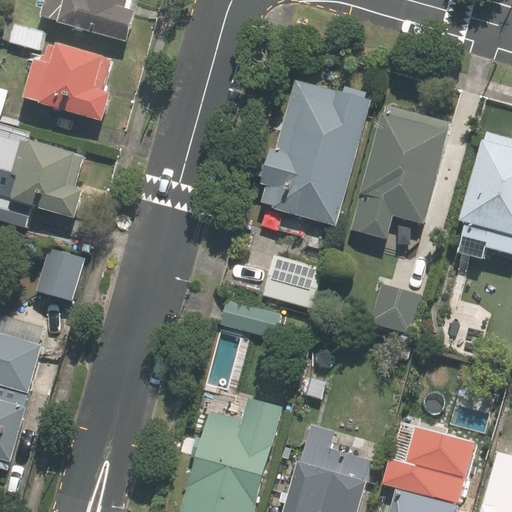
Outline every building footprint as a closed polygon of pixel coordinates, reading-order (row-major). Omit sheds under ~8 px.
[(66,23),(133,41),(142,11),(128,7),(130,0),(52,0),(48,16),(67,22),(66,23)] [(43,51),(48,32),(7,20),(2,40),(43,51)] [(48,104),(108,121),(116,93),(108,90),(117,60),(109,58),(109,56),(64,43),(63,47),(56,44),(52,57),(48,56),(47,61),(41,60),(31,97),(48,102),(48,104)] [(371,98),(351,93),(302,78),(282,151),(277,149),(275,156),(270,154),(264,176),(269,178),(267,184),(272,186),(268,202),(280,206),(280,207),(343,225),(378,100),(371,98)] [(351,93),(371,98),(373,92),(353,86),(351,93)] [(0,87),(0,114),(4,116),(11,91),(0,87)] [(391,106),(356,230),(393,240),(400,214),(430,222),(458,125),(391,106)] [(38,143),(19,138),(21,129),(0,124),(0,143),(16,148),(14,157),(5,155),(0,174),(0,178),(7,180),(3,196),(81,219),(89,191),(80,188),(90,155),(39,141),(38,143)] [(511,137),(494,133),(492,142),(489,141),(467,220),(472,221),(469,238),(496,243),(495,247),(511,251),(511,137)] [(72,301),(85,258),(49,248),(36,291),(72,301)] [(266,295),(316,309),(327,269),(278,255),(266,295)] [(414,334),(425,295),(386,284),(375,323),(414,334)] [(285,316),(232,301),(225,325),(278,340),(285,316)] [(29,414),(46,351),(0,338),(0,464),(15,468),(30,415),(29,414)] [(329,381),(315,377),(309,396),(323,400),(329,381)] [(258,511),(288,407),(255,399),(248,421),(215,411),(207,439),(200,437),(194,457),(202,459),(187,511),(258,511)] [(511,411),(507,410),(496,451),(511,455),(511,411)] [(463,511),(484,436),(421,420),(396,511),(463,511)] [(370,481),(376,460),(336,449),(341,432),(317,425),(307,463),(303,462),(289,511),(366,511),(374,482),(370,481)] [(511,511),(511,488),(496,484),(487,511),(511,511)]
